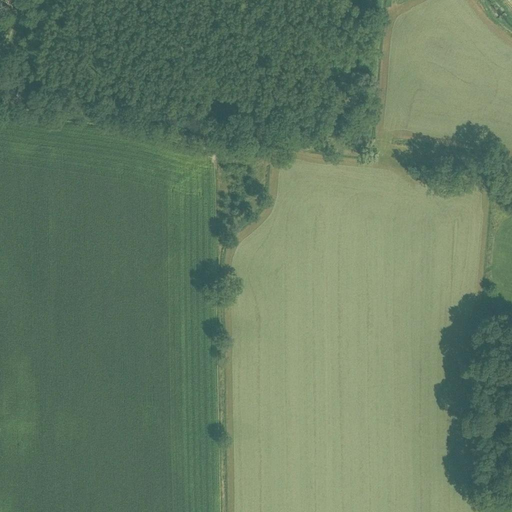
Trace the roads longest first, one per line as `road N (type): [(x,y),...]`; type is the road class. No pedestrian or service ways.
road 1 (track): [(253,133),(511,170)]
road 2 (track): [(0,97),(253,133)]
